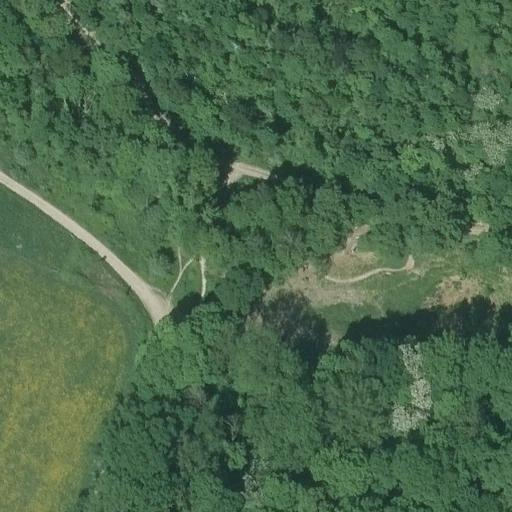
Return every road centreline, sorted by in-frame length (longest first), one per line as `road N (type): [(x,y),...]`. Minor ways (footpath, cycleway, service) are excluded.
road 1 (track): [(56,0),(123,70),(179,148),(226,167)]
road 2 (track): [(0,179),(119,264),(158,318)]
road 3 (track): [(90,511),(159,333)]
road 4 (track): [(226,167),(403,220)]
